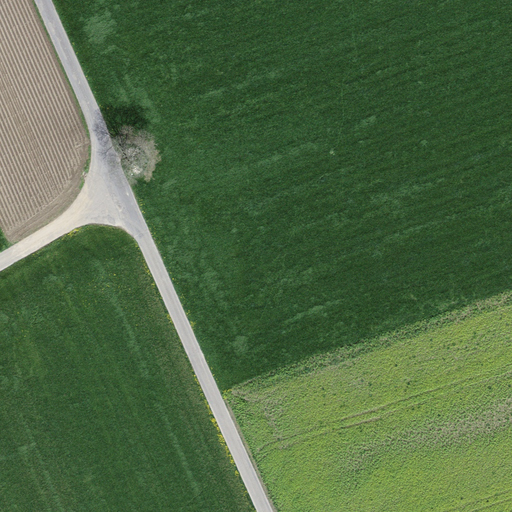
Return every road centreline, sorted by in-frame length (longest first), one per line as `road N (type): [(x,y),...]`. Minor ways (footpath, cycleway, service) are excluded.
road 1 (unclassified): [(265,511),(123,190)]
road 2 (unclassified): [(123,190),(42,0)]
road 3 (unclassified): [(0,261),(123,190)]
